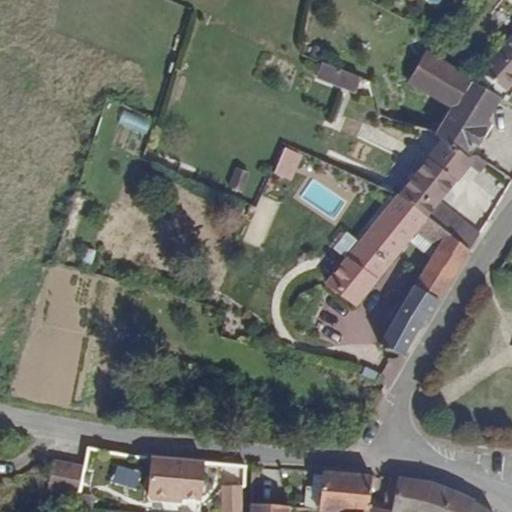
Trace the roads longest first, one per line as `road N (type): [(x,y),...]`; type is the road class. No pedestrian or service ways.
road 1 (unclassified): [(391,462),(119,436),(0,414)]
road 2 (residential): [(511,215),(415,361),(391,462)]
road 3 (unclassified): [(511,494),(391,462)]
